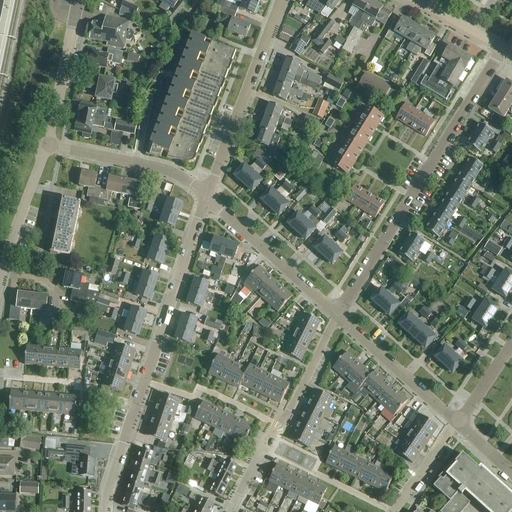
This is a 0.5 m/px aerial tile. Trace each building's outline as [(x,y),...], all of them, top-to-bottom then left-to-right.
[(158,0),(163,3),(170,7),(173,9),(178,0),(158,0)] [(217,6),(226,10),(235,13),(238,7),(240,8),(240,9),(254,14),(258,4),(247,0),(237,0),(237,2),(236,2),(235,4),(225,0),(224,2),(220,0),(217,6)] [(309,0),(306,6),(316,12),(318,9),(326,8),(330,0),(309,0)] [(318,9),(316,12),(327,19),(332,11),(333,11),(339,0),(330,0),(326,8),(318,9)] [(350,27),(354,29),(354,28),(359,31),(364,21),(361,19),(371,1),(369,0),(356,0),(352,7),(359,11),(350,27)] [(121,7),(122,7),(136,14),(139,8),(124,1),(121,7)] [(354,28),(354,29),(346,42),(347,42),(342,50),(351,55),(368,24),(372,27),(376,20),(385,26),(392,14),(383,8),(371,1),(361,19),(364,21),(359,31),(354,28)] [(180,2),(166,20),(171,23),(185,5),(180,2)] [(170,7),(163,3),(159,9),(166,13),(170,7)] [(122,7),(121,7),(118,13),(129,18),(136,14),(122,7)] [(235,13),(226,10),(221,23),(229,26),(227,31),(245,38),(250,25),(233,19),(235,13)] [(301,21),(307,24),(310,19),(304,16),(301,21)] [(107,43),(107,46),(124,49),(126,40),(130,41),(133,39),(134,34),(132,31),(128,30),(129,22),(106,17),(104,25),(93,22),(89,39),(107,43)] [(395,33),(405,39),(413,25),(402,19),(398,26),(394,23),(385,39),(390,42),(395,33)] [(406,51),(411,54),(424,31),(413,25),(405,39),(411,42),(406,51)] [(318,51),(323,55),(331,44),(326,40),(324,42),(322,40),(327,33),(322,29),(312,42),(320,48),(318,51)] [(424,31),(411,54),(417,57),(421,48),(427,51),(425,55),(430,58),(436,47),(431,45),(435,38),(424,31)] [(146,155),(161,158),(163,152),(169,154),(167,159),(189,163),(191,163),(192,163),(193,162),(194,162),(195,161),(196,159),(197,156),(196,156),(199,146),(200,147),(204,137),(203,137),(207,128),(208,128),(211,119),(210,118),(214,109),(215,109),(218,100),(217,100),(221,90),(222,91),(226,81),(225,81),(228,72),(229,72),(233,63),(232,62),(236,52),(211,42),(210,47),(204,45),(206,40),(192,35),(146,155)] [(290,51),(299,56),(305,46),(296,41),(290,51)] [(424,79),(420,86),(446,101),(451,92),(450,92),(453,88),(454,88),(464,71),(465,72),(472,59),(449,46),(428,82),(424,80),(424,79)] [(120,65),(122,55),(118,54),(111,53),(107,52),(107,55),(94,53),(93,56),(91,56),(91,57),(90,57),(89,58),(88,62),(89,64),(89,65),(101,67),(102,69),(105,68),(106,68),(108,62),(116,64),(120,65)] [(127,62),(137,64),(139,56),(129,54),(127,62)] [(287,58),(282,71),(308,81),(319,86),(322,78),(308,73),(307,75),(303,73),(304,72),(298,69),(300,63),(287,58)] [(380,71),(383,66),(373,61),(371,65),(380,71)] [(282,71),(277,84),(290,89),(293,81),(306,86),(308,81),(282,71)] [(325,84),(339,92),(344,83),(330,75),(325,84)] [(389,81),(394,84),(398,78),(393,75),(389,81)] [(362,87),(384,99),(390,88),(368,76),(362,87)] [(84,88),(98,91),(97,99),(111,102),(113,94),(117,95),(118,86),(114,85),(115,82),(101,79),(100,83),(86,80),(84,88)] [(500,117),(494,126),(503,131),(508,122),(503,119),(511,104),(511,84),(506,81),(488,110),(500,117)] [(290,89),(277,84),(272,97),(286,102),(288,94),(301,99),(303,94),(290,89)] [(328,100),(332,102),(336,93),(332,91),(328,100)] [(343,96),(348,99),(351,94),(346,91),(343,96)] [(336,107),(341,110),(346,102),(341,99),(336,107)] [(312,116),(322,120),(329,105),(319,100),(312,116)] [(270,104),(265,117),(278,122),(283,124),(291,127),(292,122),(280,117),(283,109),(270,104)] [(396,119),(406,125),(415,110),(405,104),(396,119)] [(79,114),(78,118),(104,124),(105,119),(95,117),(97,109),(80,105),(80,107),(79,107),(78,111),(79,112),(78,114),(79,114)] [(369,108),(362,117),(377,127),(384,117),(369,108)] [(406,125),(415,131),(425,116),(415,110),(406,125)] [(304,123),(316,128),(319,121),(307,115),(304,123)] [(425,116),(415,131),(425,137),(435,122),(425,116)] [(265,117),(260,130),(273,135),(278,122),(265,117)] [(362,117),(356,127),(371,136),(377,127),(362,117)] [(104,124),(78,118),(77,122),(76,124),(75,125),(74,128),(75,129),(75,131),(83,133),(82,137),(84,138),(88,139),(90,139),(91,134),(91,135),(93,126),(103,129),(104,124)] [(325,126),(330,129),(334,122),(329,119),(325,126)] [(116,121),(115,125),(136,130),(137,125),(116,121)] [(283,124),(281,130),(289,132),(291,127),(283,124)] [(480,124),(473,134),(486,143),(493,132),(480,124)] [(136,130),(115,125),(114,131),(135,135),(136,130)] [(356,127),(350,137),(365,146),(371,136),(356,127)] [(260,130),(255,142),(268,147),(271,149),(277,147),(280,137),(273,135),(260,130)] [(110,145),(120,147),(123,135),(112,133),(110,145)] [(486,143),(473,134),(467,145),(480,153),(486,143)] [(365,146),(350,137),(332,166),(347,175),(365,146)] [(314,146),(319,149),(323,142),(318,139),(314,146)] [(270,155),(282,165),(286,160),(274,150),(270,155)] [(254,164),(258,168),(263,162),(270,155),(257,151),(254,156),(259,159),(254,164)] [(310,160),(315,163),(318,156),(314,153),(310,160)] [(500,166),(508,172),(511,166),(511,160),(507,157),(500,166)] [(470,159),(463,169),(477,177),(483,167),(470,159)] [(263,162),(258,168),(263,172),(268,166),(263,162)] [(239,181),(243,185),(254,172),(250,168),(249,170),(244,165),(234,176),(236,178),(236,179),(238,181),(239,181)] [(463,169),(457,179),(470,187),(477,177),(463,169)] [(281,170),(274,177),(280,182),(286,174),(281,170)] [(87,197),(98,200),(101,188),(95,187),(97,175),(82,172),(79,186),(89,188),(87,197)] [(254,172),(243,185),(247,188),(247,189),(249,191),(250,191),(252,192),(262,181),(257,177),(259,175),(254,172)] [(112,193),(121,195),(124,180),(109,177),(107,189),(101,188),(98,200),(110,202),(112,193)] [(457,179),(451,189),(464,198),(470,187),(457,179)] [(124,180),(121,195),(130,197),(128,208),(140,210),(142,196),(136,195),(139,183),(124,180)] [(290,186),(286,183),(281,188),(285,192),(290,186)] [(345,200),(355,206),(365,191),(355,185),(345,200)] [(281,196),(270,208),(274,212),(273,213),(276,216),(277,215),(278,216),(288,205),(284,201),(289,196),(289,195),(294,189),(290,186),(285,192),(281,196)] [(293,199),(298,204),(309,191),(304,187),(293,199)] [(271,189),(261,201),(263,203),(263,204),(264,205),(266,205),(270,208),(281,196),(277,192),(276,194),(271,189)] [(451,189),(444,200),(458,208),(464,198),(451,189)] [(355,206),(365,212),(374,197),(365,191),(355,206)] [(374,197),(365,212),(375,219),(384,204),(374,197)] [(61,200),(50,253),(70,257),(81,204),(61,200)] [(165,207),(163,211),(178,216),(182,204),(168,200),(166,207),(165,207)] [(444,200),(438,210),(451,218),(458,208),(444,200)] [(321,220),(326,225),(336,213),(325,204),(320,210),(325,215),(321,220)] [(317,210),(313,207),(308,212),(312,216),(317,210)] [(308,220),(297,233),(301,236),(301,238),(303,239),(304,239),(305,241),(315,230),(315,229),(320,223),(316,219),(321,214),(317,210),(312,216),(308,220)] [(438,210),(432,220),(445,228),(451,218),(438,210)] [(178,216),(163,211),(162,215),(163,216),(160,224),(174,228),(178,216)] [(297,213),(287,225),(290,226),(290,228),(292,229),(293,229),(297,233),(308,220),(304,217),(303,218),(297,213)] [(445,228),(432,220),(425,230),(439,239),(445,228)] [(505,221),(500,229),(507,233),(511,226),(505,221)] [(340,231),(335,236),(339,240),(344,235),(340,231)] [(412,234),(405,244),(418,252),(424,243),(425,242),(412,234)] [(344,235),(339,240),(342,244),(348,238),(344,235)] [(153,241),(151,248),(166,253),(170,241),(156,237),(154,242),(153,241)] [(215,263),(219,265),(226,242),(214,238),(210,252),(217,254),(217,256),(215,263)] [(324,238),(314,249),(316,251),(317,252),(318,253),(319,253),(323,257),(335,244),(331,241),(329,242),(324,238)] [(451,247),(454,242),(449,239),(446,243),(451,247)] [(218,269),(215,275),(220,276),(222,270),(226,257),(234,260),(238,246),(226,242),(219,265),(218,269)] [(495,246),(489,242),(485,248),(491,252),(495,246)] [(511,246),(506,242),(503,247),(511,252),(511,246)] [(424,243),(418,252),(426,257),(428,252),(431,247),(424,243)] [(335,244),(323,257),(327,260),(327,262),(330,264),(331,264),(332,265),(342,254),(337,249),(339,248),(335,244)] [(418,252),(405,244),(399,254),(412,263),(418,252)] [(166,253),(151,248),(149,253),(151,253),(148,261),(162,266),(166,253)] [(484,257),(493,263),(495,258),(486,253),(484,257)] [(463,275),(466,277),(476,264),(473,261),(463,275)] [(199,262),(197,268),(205,271),(207,265),(199,262)] [(481,269),(483,270),(492,276),(495,272),(483,264),(481,269)] [(245,283),(244,285),(244,287),(248,291),(251,293),(253,291),(268,274),(260,267),(245,283)] [(492,276),(483,270),(480,274),(490,281),(492,276)] [(500,275),(497,280),(511,289),(511,288),(511,274),(505,271),(502,276),(500,275)] [(142,277),(139,284),(154,289),(158,277),(144,272),(143,277),(142,277)] [(89,286),(80,284),(82,276),(66,273),(64,288),(73,290),(70,301),(95,306),(99,293),(88,291),(89,286)] [(268,274),(253,291),(262,298),(276,282),(268,274)] [(425,285),(412,274),(407,281),(420,292),(425,285)] [(195,280),(191,292),(206,297),(208,293),(206,292),(209,284),(195,280)] [(511,289),(497,280),(494,284),(496,285),(493,291),(505,299),(506,297),(508,297),(509,295),(509,293),(511,289)] [(276,282),(262,298),(270,305),(284,289),(276,282)] [(392,288),(396,291),(400,286),(396,283),(392,288)] [(154,289),(139,284),(138,288),(139,289),(136,296),(150,301),(154,289)] [(227,286),(224,293),(231,296),(234,289),(227,286)] [(400,286),(396,291),(399,295),(404,290),(400,286)] [(284,289),(270,305),(278,313),(293,297),(284,289)] [(376,305),(380,309),(392,296),(387,292),(386,294),(381,289),(371,300),(373,302),(373,303),(375,305),(376,305)] [(94,309),(107,313),(113,295),(100,291),(94,309)] [(206,297),(191,292),(187,304),(201,308),(204,301),(205,301),(206,297)] [(21,309),(31,310),(33,295),(18,293),(17,304),(11,303),(9,320),(19,322),(21,309)] [(238,307),(244,301),(235,293),(231,301),(238,307)] [(33,295),(31,310),(41,311),(40,326),(46,327),(47,318),(57,319),(58,309),(46,307),(47,296),(33,295)] [(392,296),(380,309),(384,312),(384,313),(386,315),(388,315),(389,316),(399,305),(394,301),(396,299),(392,296)] [(470,298),(467,302),(473,306),(476,302),(470,298)] [(481,305),(478,310),(492,319),(495,314),(496,314),(498,312),(498,310),(499,309),(486,301),(482,306),(481,305)] [(473,306),(467,302),(464,307),(470,311),(473,306)] [(122,318),(127,320),(142,324),(146,312),(127,306),(122,318)] [(419,313),(423,316),(428,311),(424,307),(419,313)] [(492,319),(478,310),(475,314),(476,315),(473,321),(485,329),(486,327),(488,327),(489,325),(489,323),(492,319)] [(428,311),(423,316),(427,320),(431,314),(428,311)] [(303,314),(298,324),(316,332),(321,322),(303,314)] [(403,330),(407,333),(419,321),(415,317),(413,318),(409,314),(398,325),(400,326),(400,328),(402,330),(403,330)] [(183,315),(179,327),(194,332),(196,328),(195,328),(197,320),(183,315)] [(204,326),(220,331),(223,323),(208,317),(204,326)] [(259,323),(266,330),(270,325),(263,319),(259,323)] [(432,324),(435,327),(440,322),(436,319),(432,324)] [(142,324),(127,320),(126,324),(127,324),(125,332),(138,337),(142,324)] [(415,340),(416,341),(426,330),(422,326),(423,324),(419,321),(407,333),(411,337),(411,338),(414,340),(415,340)] [(298,324),(294,334),(311,342),(316,332),(298,324)] [(194,332),(179,327),(175,339),(189,344),(192,336),(193,337),(194,332)] [(426,330),(416,341),(420,345),(420,346),(422,348),(424,348),(425,349),(435,338),(430,334),(432,332),(427,328),(426,330)] [(98,331),(95,339),(107,343),(113,345),(116,337),(98,331)] [(294,334),(289,343),(306,352),(311,342),(294,334)] [(459,349),(464,344),(460,340),(455,345),(459,349)] [(306,352),(289,343),(284,354),(301,362),(306,352)] [(115,344),(112,355),(132,361),(136,351),(115,344)] [(453,355),(443,366),(447,369),(447,371),(450,373),(451,373),(452,374),(462,363),(458,358),(459,357),(467,347),(464,344),(459,349),(453,355)] [(25,365),(36,366),(38,347),(27,346),(25,365)] [(36,366),(47,367),(49,348),(38,347),(36,366)] [(453,355),(448,350),(445,347),(434,358),(436,359),(436,360),(438,362),(439,362),(443,366),(453,355)] [(47,367),(58,368),(60,349),(49,348),(47,367)] [(58,368),(69,369),(71,350),(60,349),(58,368)] [(71,350),(69,369),(80,370),(82,351),(71,350)] [(347,352),(333,369),(341,376),(356,360),(347,352)] [(112,355),(108,365),(129,372),(132,361),(112,355)] [(208,374),(219,379),(228,360),(218,355),(208,374)] [(219,379),(228,384),(238,365),(228,360),(219,379)] [(356,360),(341,376),(349,384),(364,367),(356,360)] [(108,365),(105,376),(125,383),(129,372),(108,365)] [(238,389),(241,385),(240,384),(248,370),(248,369),(238,365),(228,384),(238,389)] [(241,385),(250,389),(260,370),(250,365),(248,369),(248,370),(240,384),(241,385)] [(364,367),(349,384),(358,391),(361,387),(372,375),(364,367)] [(250,389),(260,394),(269,375),(260,370),(250,389)] [(372,375),(361,387),(369,394),(383,378),(375,371),(372,375)] [(260,394),(269,399),(279,379),(269,375),(260,394)] [(125,383),(105,376),(101,386),(122,393),(125,383)] [(383,378),(369,394),(377,401),(391,385),(383,378)] [(279,379),(269,399),(280,404),(290,385),(279,379)] [(391,385),(377,401),(385,409),(399,393),(391,385)] [(358,391),(350,399),(355,403),(362,395),(365,398),(369,394),(361,387),(358,391)] [(314,389),(309,400),(328,409),(333,399),(314,389)] [(9,410),(20,411),(22,392),(11,391),(9,410)] [(20,411),(31,412),(33,393),(22,392),(20,411)] [(31,412),(42,413),(44,394),(33,393),(31,412)] [(399,393),(385,409),(394,417),(408,401),(399,393)] [(42,413),(53,414),(55,395),(44,394),(42,413)] [(159,394),(156,404),(176,411),(180,401),(159,394)] [(53,414),(64,415),(66,396),(55,395),(53,414)] [(66,396),(64,415),(75,416),(77,397),(66,396)] [(309,400),(304,409),(324,419),(328,409),(309,400)] [(195,419),(205,424),(213,407),(203,402),(195,419)] [(156,404),(152,415),(173,422),(176,411),(156,404)] [(184,414),(190,416),(193,407),(187,405),(184,414)] [(205,424),(215,429),(223,412),(213,407),(205,424)] [(304,409),(299,419),(319,429),(324,419),(304,409)] [(215,429),(224,434),(233,416),(223,412),(215,429)] [(152,415),(149,425),(169,432),(173,422),(152,415)] [(420,415),(414,424),(432,437),(438,428),(420,415)] [(224,434),(234,438),(243,421),(233,416),(224,434)] [(486,430),(493,421),(489,418),(482,427),(486,430)] [(299,419),(294,429),(314,439),(319,429),(299,419)] [(243,421),(234,438),(244,443),(253,426),(243,421)] [(414,424),(408,433),(425,446),(432,437),(414,424)] [(169,432),(149,425),(145,436),(166,443),(169,432)] [(180,435),(187,437),(190,427),(184,425),(180,435)] [(314,439),(294,429),(289,439),(309,449),(314,439)] [(408,433),(401,443),(419,455),(425,446),(408,433)] [(0,447),(14,448),(15,440),(13,440),(14,435),(0,434),(0,447)] [(330,443),(333,436),(328,434),(325,441),(330,443)] [(15,449),(25,451),(27,439),(17,437),(15,449)] [(46,440),(45,449),(55,450),(56,440),(47,440),(46,440)] [(192,452),(195,445),(190,443),(186,450),(192,452)] [(419,455),(401,443),(395,452),(413,464),(419,455)] [(368,453),(374,455),(378,446),(373,444),(368,453)] [(89,459),(90,449),(66,447),(66,452),(56,451),(46,450),(45,459),(51,459),(51,455),(65,457),(71,457),(71,464),(72,464),(71,475),(80,476),(94,478),(96,459),(89,459)] [(326,464),(336,469),(344,452),(334,447),(326,464)] [(141,449),(137,461),(149,465),(151,459),(154,460),(156,454),(141,449)] [(336,469),(346,474),(354,457),(344,452),(336,469)] [(450,502),(440,511),(461,511),(470,503),(466,499),(471,492),(493,511),(511,511),(511,494),(510,492),(509,493),(503,488),(504,487),(498,482),(498,483),(492,478),(493,477),(487,472),(486,473),(484,474),(463,455),(456,461),(455,460),(438,479),(440,480),(433,487),(450,502)] [(0,475),(13,476),(14,458),(0,457),(0,475)] [(346,474),(356,479),(364,461),(354,457),(346,474)] [(213,467),(218,470),(232,477),(238,466),(226,460),(223,466),(210,459),(207,464),(213,467)] [(137,461),(133,472),(149,477),(150,472),(151,472),(147,471),(149,465),(137,461)] [(356,479),(365,483),(374,466),(364,461),(356,479)] [(279,486),(279,487),(287,470),(277,465),(269,482),(274,484),(279,486)] [(365,483),(375,488),(384,471),(374,466),(365,483)] [(218,476),(215,482),(227,488),(232,477),(218,470),(215,475),(218,476)] [(279,487),(289,492),(297,474),(287,470),(279,487)] [(384,471),(375,488),(385,493),(394,476),(384,471)] [(133,472),(130,483),(142,487),(144,481),(147,482),(149,477),(133,472)] [(175,485),(179,475),(169,472),(166,482),(175,485)] [(289,492),(299,496),(307,479),(297,474),(289,492)] [(299,496),(309,501),(317,484),(307,479),(299,496)] [(196,486),(202,490),(205,483),(199,480),(196,486)] [(227,488),(215,482),(213,488),(210,486),(207,491),(221,499),(227,488)] [(20,494),(38,495),(39,484),(20,483),(20,494)] [(130,483),(126,495),(141,500),(146,501),(153,503),(155,498),(143,494),(140,493),(142,487),(130,483)] [(275,494),(279,486),(274,484),(270,492),(275,494)] [(317,484),(309,501),(319,506),(321,502),(327,489),(317,484)] [(179,485),(176,492),(181,495),(184,488),(179,485)] [(75,498),(75,504),(91,505),(91,492),(78,492),(78,498),(75,498)] [(210,511),(214,504),(189,492),(187,497),(197,502),(194,508),(201,511),(210,511)] [(15,511),(16,494),(13,494),(0,493),(0,511),(15,511)] [(126,495),(122,506),(135,510),(137,504),(140,505),(145,507),(146,501),(141,500),(126,495)] [(265,511),(268,506),(261,502),(257,509),(263,511),(265,511)] [(319,506),(318,509),(322,511),(327,505),(321,502),(319,506)]
